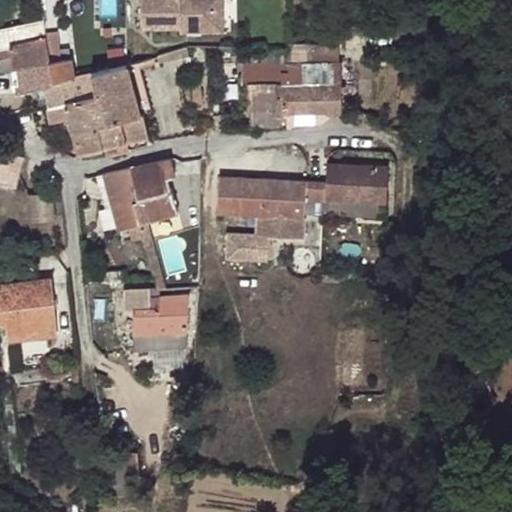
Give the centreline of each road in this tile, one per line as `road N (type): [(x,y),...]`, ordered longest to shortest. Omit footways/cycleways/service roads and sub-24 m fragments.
road 1 (residential): [(64,166),(188,144),(374,136)]
road 2 (residential): [(64,166),(85,358)]
